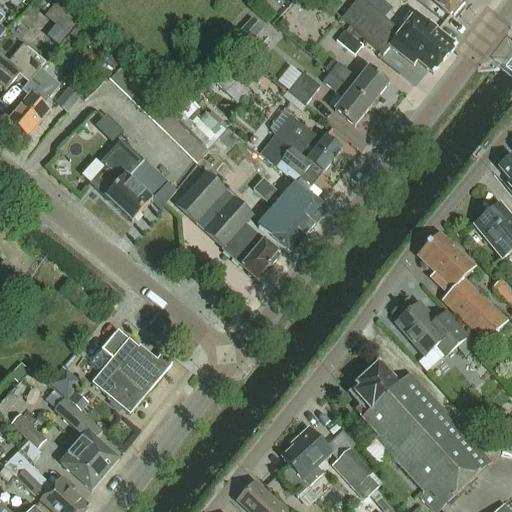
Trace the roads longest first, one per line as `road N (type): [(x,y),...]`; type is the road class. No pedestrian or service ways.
road 1 (unclassified): [(215,511),(485,161),(511,139)]
road 2 (tertiary): [(233,358),(485,39)]
road 3 (unclassified): [(233,358),(0,168)]
road 4 (tertiary): [(112,511),(233,358)]
